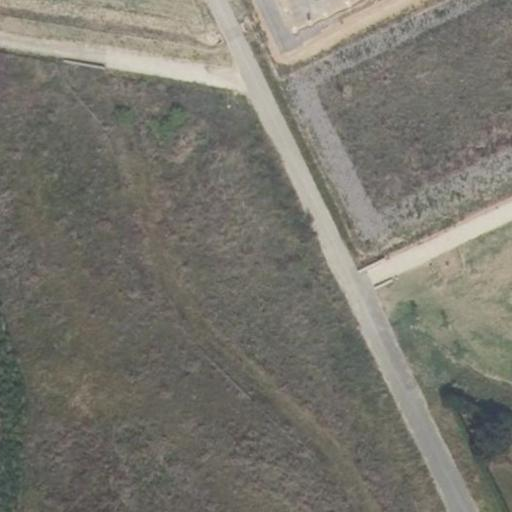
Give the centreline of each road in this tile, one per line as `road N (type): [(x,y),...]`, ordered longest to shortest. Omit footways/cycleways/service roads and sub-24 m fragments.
road 1 (unclassified): [(353,285),(215,0)]
road 2 (unclassified): [(463,511),(353,285)]
road 3 (unclassified): [(511,210),(353,285)]
